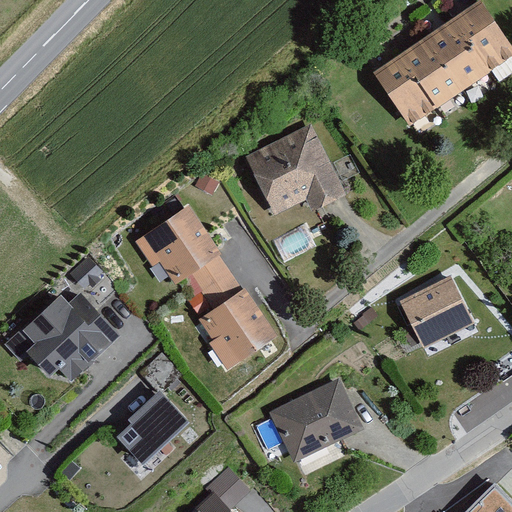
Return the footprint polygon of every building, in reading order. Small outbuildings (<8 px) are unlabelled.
[(410,120),(511,52),(480,6),(379,75),(410,120)] [(342,194),(310,128),(250,158),(275,211),(308,195),(314,208),(342,194)] [(200,321),(230,365),(275,335),(192,208),(143,240),(171,282),(190,269),(216,310),(200,321)] [(429,348),(472,322),(449,283),(406,309),(429,348)] [(43,344),(34,352),(48,368),(71,375),(109,340),(100,331),(110,322),(97,308),(83,321),(62,299),(30,329),(43,344)] [(117,430),(145,461),(189,421),(164,394),(182,378),(163,358),(143,376),(159,393),(117,430)] [(360,428),(338,383),(274,414),(296,459),(360,428)] [(215,495),(197,511),(232,511),(229,509),(248,490),(229,470),(208,488),(215,495)] [(511,511),(511,501),(495,485),(468,511),(511,511)]
